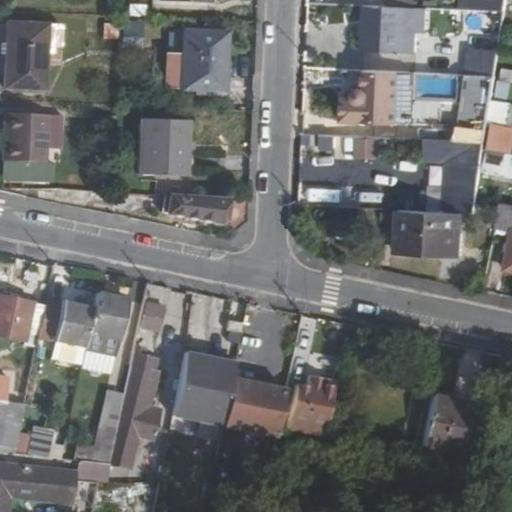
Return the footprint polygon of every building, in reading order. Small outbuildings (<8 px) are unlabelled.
[(481,0),(481,9),(506,10),(507,0),(481,0)] [(410,6),(364,4),(364,21),(370,21),(369,48),(408,50),(410,6)] [(5,20),(4,84),(45,86),(46,21),(5,20)] [(127,46),(144,44),(141,25),(124,27),(127,46)] [(217,65),(226,66),(227,33),(184,31),(182,85),(216,87),(217,65)] [(467,66),(498,71),(500,50),(469,46),(467,66)] [(225,87),(226,66),(217,65),(216,87),(225,87)] [(497,96),(511,99),(511,68),(504,67),(497,96)] [(401,69),(366,68),(366,86),(361,87),(358,89),(356,95),(345,94),(344,120),(399,121),(401,69)] [(422,76),(422,98),(457,97),(456,75),(422,76)] [(465,75),(462,139),(486,140),(489,76),(465,75)] [(511,100),(492,100),(491,120),(511,120),(511,100)] [(8,110),(6,158),(50,160),(51,111),(8,110)] [(188,122),(140,120),(138,174),(186,177),(188,122)] [(494,122),(490,146),(511,150),(511,149),(511,141),(508,141),(510,127),(494,122)] [(381,159),(382,138),(355,138),(355,159),(381,159)] [(445,210),(464,211),(476,211),(479,193),(483,161),(448,160),(445,210)] [(230,202),(171,199),(170,215),(228,225),(230,202)] [(511,201),(503,199),(497,225),(511,228),(511,233),(504,270),(511,271),(511,201)] [(445,210),(400,208),(397,250),(460,253),(464,211),(445,210)] [(128,300),(97,293),(94,308),(63,302),(54,342),(117,356),(128,300)] [(39,339),(46,309),(0,299),(0,337),(22,342),(23,335),(39,339)] [(147,301),(140,328),(160,333),(167,306),(147,301)] [(242,333),(244,321),(230,319),(227,330),(242,333)] [(312,331),(298,328),(291,364),(304,367),(312,331)] [(157,362),(132,356),(123,400),(116,438),(110,461),(113,464),(135,468),(157,362)] [(322,437),(333,386),(308,380),(306,389),(296,387),(287,434),(322,437)] [(433,394),(422,445),(457,453),(468,402),(433,394)] [(116,438),(123,400),(109,396),(99,435),(116,438)] [(268,403),(241,400),(238,426),(264,430),(268,403)] [(0,401),(0,452),(16,454),(26,405),(0,401)] [(26,405),(16,454),(48,457),(53,433),(37,429),(40,408),(26,405)] [(80,450),(79,461),(85,462),(109,465),(110,461),(116,438),(99,435),(95,452),(80,450)] [(110,478),(113,464),(110,461),(109,465),(85,462),(82,477),(77,477),(75,481),(93,484),(110,478)] [(165,462),(161,482),(154,511),(205,511),(213,475),(214,470),(165,462)] [(82,486),(93,484),(75,481),(77,477),(0,463),(0,511),(12,511),(15,498),(50,504),(50,498),(79,503),(82,486)] [(78,510),(79,503),(50,498),(50,504),(78,510)]
